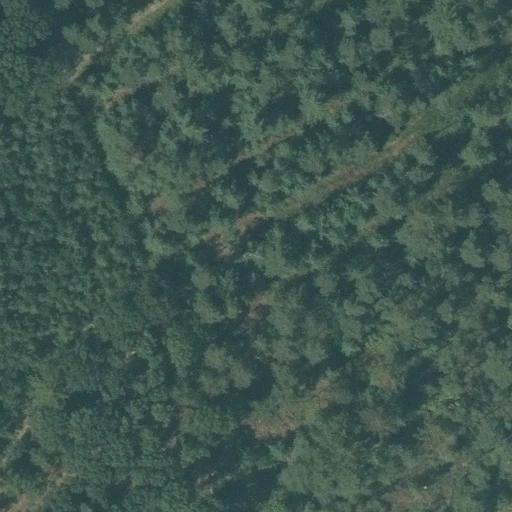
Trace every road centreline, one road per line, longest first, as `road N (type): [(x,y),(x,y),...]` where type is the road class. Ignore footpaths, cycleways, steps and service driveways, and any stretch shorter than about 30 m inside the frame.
road 1 (track): [(275,511),(195,342),(57,0)]
road 2 (track): [(0,106),(149,0)]
